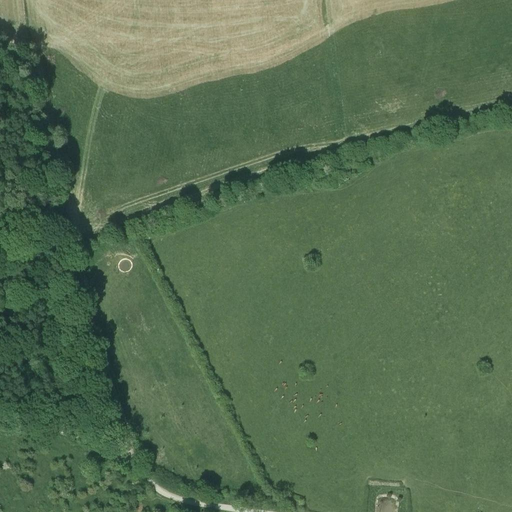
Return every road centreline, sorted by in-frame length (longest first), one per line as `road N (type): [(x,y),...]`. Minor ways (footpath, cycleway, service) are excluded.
road 1 (track): [(126,461),(125,421),(89,309),(78,228),(289,149),(371,140)]
road 2 (unclassified): [(0,419),(83,437),(170,495),(247,511)]
